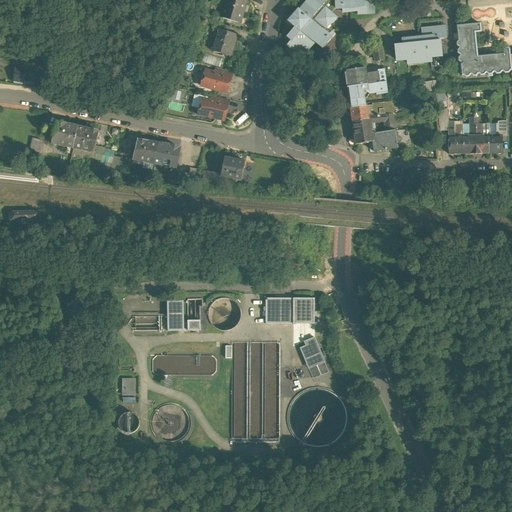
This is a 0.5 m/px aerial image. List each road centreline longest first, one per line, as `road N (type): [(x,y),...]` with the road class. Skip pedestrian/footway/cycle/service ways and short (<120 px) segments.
road 1 (track): [(248,284),(249,332),(290,333),(283,449),(231,449),(190,403),(143,384),(143,341),(228,337)]
road 2 (residential): [(342,284),(0,286)]
road 3 (residential): [(274,134),(240,140),(0,94)]
road 4 (tertiary): [(342,284),(441,511)]
road 5 (residential): [(339,164),(511,162)]
road 6 (tertiary): [(275,0),(264,77),(274,134)]
road 7 (tertiary): [(339,164),(342,284)]
